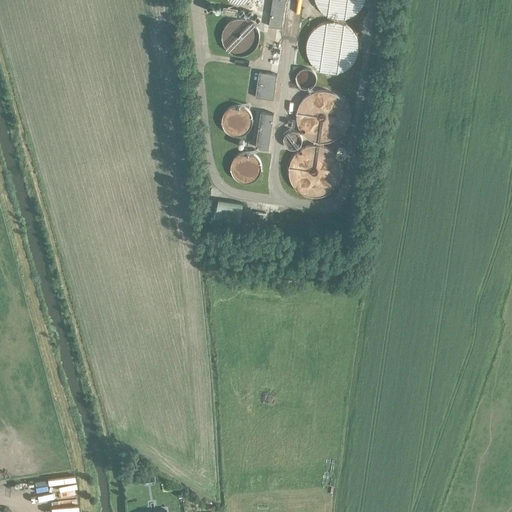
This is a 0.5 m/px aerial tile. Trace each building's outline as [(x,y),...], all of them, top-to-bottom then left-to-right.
[(206,0),(205,0),(206,9),(218,10),(218,0),(206,0)] [(285,0),(272,0),(269,25),(282,27),(285,0)] [(364,0),(315,0),(317,4),(321,9),(326,13),(331,16),(337,17),(343,17),(349,16),(355,13),(359,9),(363,4),(364,0)] [(258,42),(259,36),(258,31),(256,26),(253,22),(248,19),(243,18),(238,18),(233,19),(228,22),(225,26),(223,31),(222,36),(223,42),(225,46),(228,50),(233,53),(238,55),(243,55),(248,53),(253,50),(256,46),(258,42)] [(358,53),(359,47),(358,40),(356,34),(352,29),(348,25),(342,22),(336,20),(329,20),(323,22),(317,25),(313,29),(309,34),(307,40),(306,47),(307,53),(309,59),(313,64),(317,68),(323,71),(329,73),(336,73),(342,71),(348,68),(352,64),(356,59),(358,53)] [(315,82),(316,78),(315,74),(313,70),(310,68),(306,68),(302,68),(299,70),(297,74),(296,78),(297,82),(299,85),(302,87),(306,88),(310,87),(313,85),(315,82)] [(255,96),(273,99),(277,74),(259,71),(255,96)] [(348,122),(348,116),(348,109),(345,104),(342,98),(337,94),(332,91),(326,90),(319,90),(313,91),(308,94),(303,98),(300,104),(297,109),(297,116),(297,122),(300,128),(303,133),(308,137),(313,140),(319,141),(326,141),(332,140),(337,137),(342,133),(345,128),(348,122)] [(252,124),(252,120),(252,115),(249,111),(246,107),(242,105),(237,105),(232,105),(228,107),(225,111),(223,115),(222,120),(223,124),(225,129),(228,132),(232,134),(237,135),(242,134),(246,132),(249,129),(252,124)] [(269,148),(274,113),(261,111),(256,146),(269,148)] [(302,143),(303,139),(302,136),(300,133),(297,131),(293,130),(290,131),(287,133),(285,136),(284,139),(285,143),(287,146),(290,148),(293,149),(297,148),(300,146),(302,143)] [(339,176),(340,170),(339,164),(337,158),(333,153),(329,149),(323,146),(317,144),(311,144),(305,146),(300,149),(295,153),(292,158),(289,164),(289,170),(289,176),(292,182),(295,187),(300,191),(305,194),(311,195),(317,195),(323,194),(329,191),(333,187),(337,182),(339,176)] [(346,154),(347,151),(346,149),(345,147),(342,146),(339,147),(337,149),(337,151),(337,154),(339,156),(342,157),(345,156),(346,154)] [(261,171),(262,167),(261,162),(259,157),(255,154),(251,152),(246,151),(241,152),(237,154),(234,157),(231,162),(231,167),(231,171),(234,176),(237,179),(241,181),(246,182),(251,181),(255,179),(259,176),(261,171)] [(218,199),(215,221),(240,224),(243,202),(218,199)] [(67,474),(68,486),(79,484),(77,472),(67,474)]
